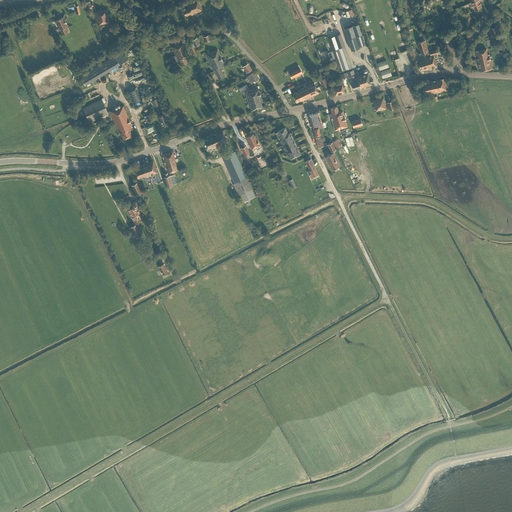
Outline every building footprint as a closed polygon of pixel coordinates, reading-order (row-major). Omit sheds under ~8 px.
[(195,12),(196,13),(202,10),(198,0),(195,0),(187,4),(188,8),(183,10),(185,16),(191,13),(191,15),(193,14),(193,13),(195,12)] [(471,7),(473,6),(474,6),(475,10),(482,7),(478,0),(470,0),(471,2),(469,3),(471,7)] [(98,24),(109,22),(108,14),(106,14),(105,10),(94,12),(96,21),(97,21),(98,24)] [(60,30),(62,35),(68,32),(65,27),(68,26),(63,17),(55,21),(58,28),(56,29),(57,31),(60,30)] [(365,46),(358,23),(352,25),(351,23),(344,26),(344,28),(351,50),(359,47),(359,48),(365,46)] [(197,38),(191,40),(194,46),(200,44),(197,38)] [(418,42),(422,54),(429,52),(425,40),(418,42)] [(182,48),(186,46),(183,41),(171,46),(175,54),(183,50),(182,48)] [(183,50),(175,54),(178,60),(179,59),(182,65),(188,62),(185,57),(190,55),(186,46),(182,48),(183,50)] [(342,58),(339,48),(333,50),(336,59),(340,71),(351,68),(347,56),(342,58)] [(422,70),(428,68),(428,69),(438,66),(435,56),(434,56),(434,54),(440,52),(439,48),(430,51),(431,56),(430,56),(425,58),(425,57),(419,59),(420,61),(419,61),(422,70)] [(224,65),(217,49),(209,53),(209,52),(207,52),(208,53),(206,54),(207,57),(205,58),(207,60),(208,59),(211,66),(209,66),(210,69),(212,68),(213,71),(215,70),(218,79),(224,76),(221,70),(223,69),(222,67),(224,65)] [(479,59),(490,57),(490,54),(488,55),(486,49),(476,51),(477,55),(478,55),(479,59)] [(86,85),(120,63),(114,55),(109,58),(80,76),(86,85)] [(479,59),(477,59),(480,71),(493,68),(490,57),(479,59)] [(386,59),(377,62),(379,70),(389,67),(386,59)] [(248,63),(243,67),(246,73),(252,69),(248,63)] [(302,73),(298,65),(287,70),(289,73),(291,78),(294,77),(295,76),(302,73)] [(380,71),(382,78),(392,75),(389,67),(380,71)] [(339,72),(341,78),(353,74),(351,70),(341,73),(341,71),(339,72)] [(254,71),(249,75),(253,81),(258,78),(254,71)] [(355,77),(356,82),(351,84),(353,89),(358,88),(359,89),(372,84),(371,82),(372,82),(371,78),(370,79),(368,73),(355,77)] [(328,85),(325,78),(319,80),(323,87),(328,85)] [(433,81),(436,93),(447,91),(447,89),(448,89),(447,88),(445,78),(433,81)] [(335,95),(344,92),(341,81),(338,82),(338,83),(332,85),(335,95)] [(431,94),(436,93),(433,81),(430,81),(431,83),(423,85),(425,94),(431,93),(431,94)] [(292,94),(296,102),(301,100),(302,101),(313,96),(318,93),(314,83),(308,85),(304,87),(301,89),(300,89),(298,90),(299,91),(292,94)] [(261,100),(258,89),(251,91),(250,90),(249,90),(249,91),(245,92),(249,105),(250,104),(251,110),(254,109),(255,110),(260,108),(262,107),(260,100),(261,100)] [(410,89),(402,92),(403,92),(409,113),(410,112),(408,108),(416,105),(418,109),(410,89)] [(157,97),(151,100),(154,106),(160,103),(157,97)] [(383,97),(372,100),(374,107),(375,106),(376,109),(375,109),(375,111),(386,108),(383,97)] [(133,128),(123,105),(107,112),(102,99),(83,107),(89,120),(89,122),(108,114),(109,117),(112,116),(119,133),(121,133),(123,138),(132,135),(129,130),(133,128)] [(337,106),(330,108),(332,113),(330,114),(335,130),(339,129),(339,128),(342,127),(342,128),(347,126),(343,111),(339,112),(337,106)] [(324,128),(318,111),(309,114),(313,126),(316,136),(321,134),(319,130),(324,128)] [(162,126),(168,123),(166,118),(167,117),(165,113),(158,117),(162,126)] [(353,127),(362,125),(360,119),(352,122),(353,127)] [(277,131),(278,132),(275,133),(278,139),(279,138),(289,159),(300,153),(290,132),(288,134),(285,127),(277,131)] [(228,142),(222,130),(206,137),(207,139),(203,141),(207,149),(208,151),(212,149),(211,147),(213,146),(214,148),(228,142)] [(253,152),(261,148),(255,135),(254,135),(253,133),(246,136),(253,152)] [(318,147),(324,146),(321,136),(315,138),(318,147)] [(336,149),(332,142),(327,145),(331,152),(336,149)] [(246,146),(241,148),(244,155),(249,153),(246,146)] [(176,163),(173,151),(162,154),(165,166),(166,165),(168,172),(176,170),(175,163),(176,163)] [(326,156),(332,169),(340,165),(334,152),(326,156)] [(249,183),(236,155),(224,160),(235,183),(233,183),(239,195),(241,194),(242,197),(240,198),(242,202),(243,201),(249,198),(255,196),(249,183)] [(313,176),(318,174),(311,159),(305,161),(309,170),(311,174),(310,175),(311,179),(314,178),(313,176)] [(142,164),(147,177),(155,174),(155,175),(154,176),(155,177),(158,176),(156,169),(157,168),(156,167),(155,168),(153,161),(142,164)] [(141,167),(135,169),(138,178),(144,176),(146,182),(148,181),(147,177),(142,164),(141,165),(140,165),(141,167)] [(165,177),(164,177),(167,187),(172,185),(172,184),(176,183),(174,175),(170,176),(170,175),(168,176),(165,177)] [(133,185),(132,185),(136,195),(142,192),(137,183),(133,185)] [(136,201),(125,207),(125,208),(130,216),(131,218),(132,217),(135,224),(140,221),(138,216),(142,214),(140,210),(142,210),(140,206),(138,206),(136,201)] [(131,228),(136,237),(142,235),(138,228),(136,229),(134,225),(131,227),(131,228)] [(136,247),(131,250),(135,259),(141,256),(136,247)] [(158,267),(163,275),(168,272),(163,264),(158,267)]
